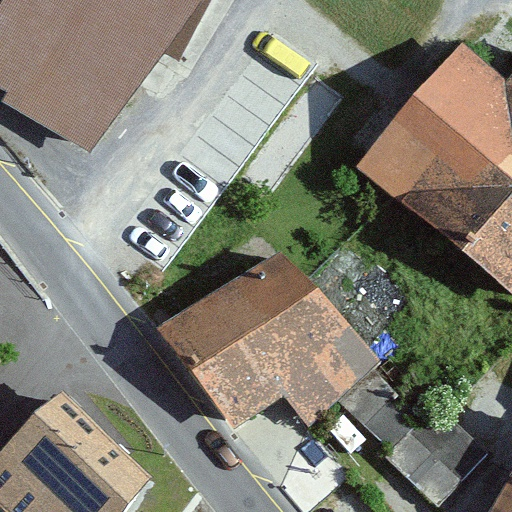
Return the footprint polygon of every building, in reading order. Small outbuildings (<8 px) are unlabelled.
[(0,0),(0,91),(4,94),(0,104),(90,152),(194,0),(0,0)] [(459,35),(351,166),(511,299),(511,69),(507,75),(459,35)] [(278,252),(154,328),(237,430),(285,399),(308,427),(378,361),(278,252)] [(487,454),(433,405),(384,457),(439,507),(487,454)] [(83,408),(5,487),(31,511),(171,511),(181,503),(83,408)] [(511,511),(511,476),(491,511),(511,511)]
